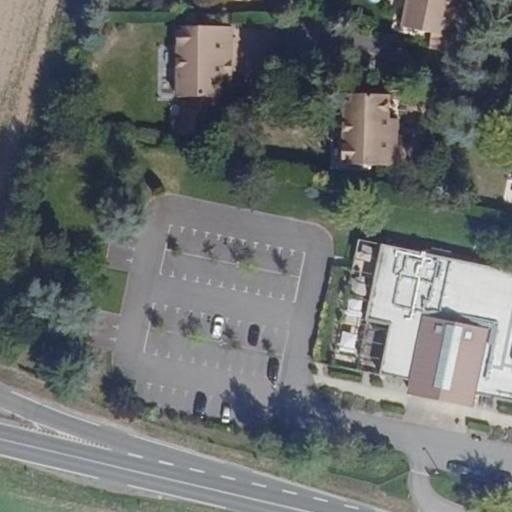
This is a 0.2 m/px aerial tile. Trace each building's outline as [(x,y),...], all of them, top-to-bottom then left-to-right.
[(455,40),(462,3),(454,1),(453,0),(406,0),(400,29),(431,35),(455,40)] [(233,61),(234,25),(178,25),(176,97),(191,98),(191,110),(183,109),(177,135),(208,141),(217,99),(223,99),(223,74),(224,61),(233,61)] [(452,53),(455,40),(431,35),(429,48),(452,53)] [(233,74),(233,61),(224,61),(223,74),(233,74)] [(397,167),(398,132),(390,132),(390,120),(391,95),(344,94),(341,165),(397,167)] [(398,132),(399,120),(390,120),(390,132),(398,132)] [(410,381),(436,255),(380,243),(366,320),(390,324),(379,374),(410,381)] [(511,399),(511,269),(511,270),(436,255),(410,381),(407,394),(473,408),(477,392),(511,399)]
